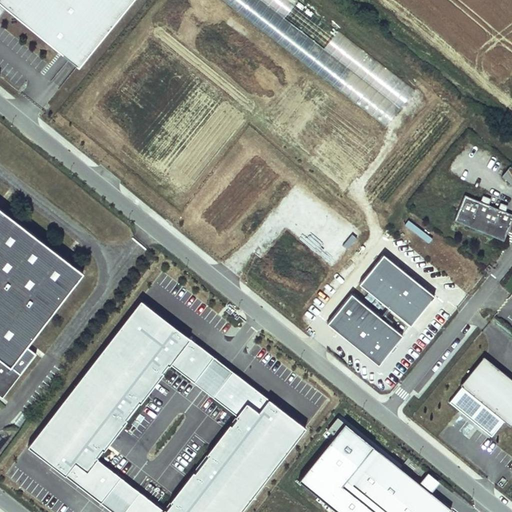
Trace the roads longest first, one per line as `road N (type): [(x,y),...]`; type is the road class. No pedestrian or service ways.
road 1 (unclassified): [(0,102),(384,417)]
road 2 (unknown): [(348,348),(398,373),(453,305),(448,289),(388,248),(330,318),(337,336)]
road 3 (unclassified): [(384,417),(495,278)]
road 4 (track): [(511,102),(383,0)]
road 5 (unclassified): [(384,417),(502,511)]
